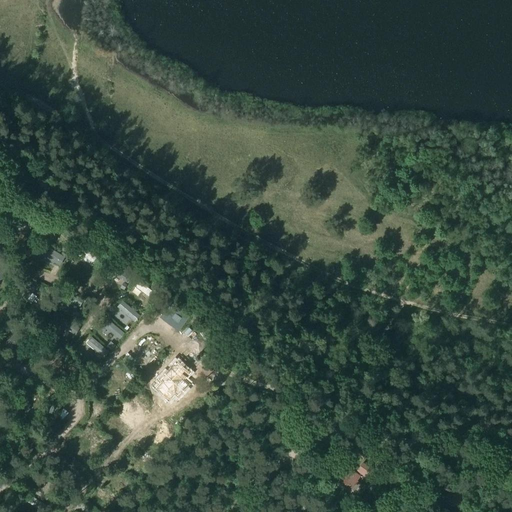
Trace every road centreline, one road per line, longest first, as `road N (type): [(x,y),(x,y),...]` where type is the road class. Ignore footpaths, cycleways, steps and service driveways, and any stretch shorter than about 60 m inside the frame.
road 1 (track): [(102,143),(271,247),(386,298)]
road 2 (unclassified): [(357,433),(511,475)]
road 3 (track): [(386,298),(511,319)]
road 4 (track): [(102,143),(0,78)]
